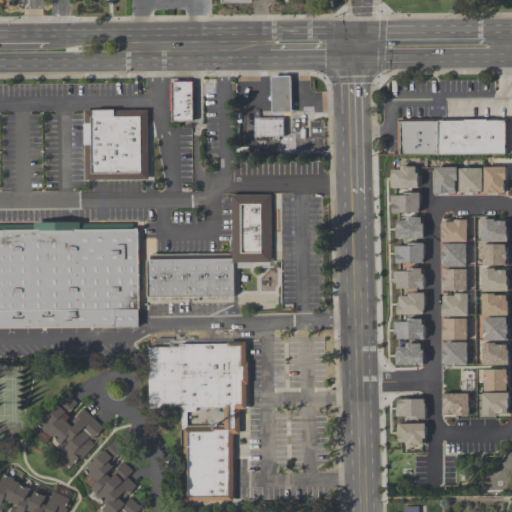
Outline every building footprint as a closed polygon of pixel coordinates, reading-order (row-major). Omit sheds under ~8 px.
[(272,76),(272,114),(292,114),(292,76),(272,76)] [(172,82),(193,82),(193,121),(173,121),(172,82)] [(82,111),(147,110),(148,180),(83,181),(82,111)] [(255,138),(284,138),(284,120),(255,120),(255,138)] [(398,121),(398,158),(483,157),(483,167),(507,166),(507,121),(398,121)] [(0,226),(0,328),(140,328),(140,316),(149,316),(149,297),(234,297),(234,262),(272,262),(272,196),(233,196),(233,257),(154,257),(154,241),(141,241),(141,226),(0,226)] [(465,241),(459,222),(400,240),(406,259),(465,241)] [(454,288),(438,289),(438,278),(418,278),(419,296),(433,295),(433,324),(455,324),(454,288)] [(184,409),(185,502),(235,501),(234,434),(240,434),(240,411),(247,411),(246,345),(150,346),(151,409),(184,409)] [(411,409),(435,409),(435,432),(454,432),(454,393),(410,393),(411,409)] [(82,408),(82,409),(68,396),(37,428),(63,453),(60,456),(72,468),(107,432),(82,408)] [(102,511),(144,511),(145,511),(129,498),(138,489),(126,466),(119,459),(123,454),(117,443),(109,447),(84,474),(102,511)] [(461,474),(461,457),(439,457),(439,474),(461,474)] [(65,511),(70,499),(50,492),(50,494),(8,480),(0,503),(11,507),(9,511),(65,511)] [(477,480),(451,480),(451,497),(477,497),(477,480)]
